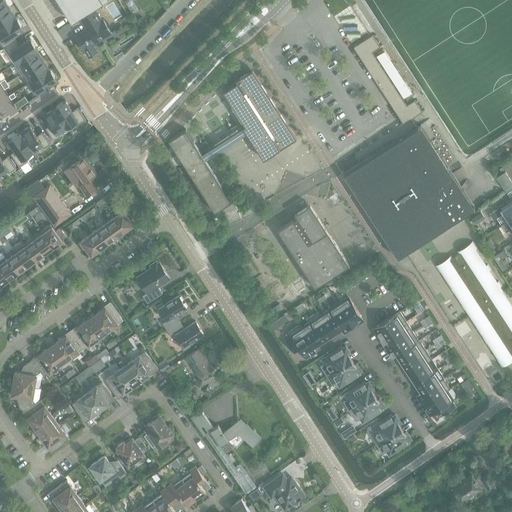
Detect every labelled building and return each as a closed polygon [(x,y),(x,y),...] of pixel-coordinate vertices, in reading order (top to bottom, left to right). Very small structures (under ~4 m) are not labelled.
[(0,0),(0,13),(10,7),(4,0),(0,0)] [(58,0),(69,16),(72,21),(104,0),(58,0)] [(10,7),(0,13),(0,27),(17,17),(16,17),(10,7)] [(111,32),(102,19),(101,20),(95,10),(81,19),(87,28),(75,36),(84,50),(85,49),(89,56),(96,51),(92,44),(111,32)] [(139,26),(146,22),(142,16),(135,21),(139,26)] [(17,17),(0,27),(0,41),(0,42),(4,47),(16,40),(13,35),(23,28),(17,17)] [(357,44),(353,47),(398,115),(403,124),(412,118),(419,113),(422,111),(415,99),(412,101),(407,105),(372,51),(378,48),(380,46),(372,34),(370,36),(366,38),(357,44)] [(16,40),(4,47),(14,63),(37,48),(30,38),(20,45),(16,40)] [(37,48),(14,63),(21,73),(43,59),(37,49),(37,48)] [(43,59),(21,73),(27,83),(50,68),(49,68),(43,59)] [(50,68),(27,83),(34,94),(57,79),(50,68)] [(223,90),(229,100),(245,124),(242,125),(243,126),(201,153),(185,128),(168,139),(215,211),(232,200),(205,159),(247,132),(264,158),(297,137),(252,68),(235,79),(236,81),(223,90)] [(18,109),(20,107),(28,101),(25,96),(14,103),(18,109)] [(65,100),(55,107),(69,129),(86,119),(78,107),(72,110),(65,100)] [(55,108),(44,114),(51,124),(45,128),(53,140),(60,135),(59,133),(68,128),(69,130),(69,129),(55,107),(54,107),(55,108)] [(20,132),(19,132),(33,152),(42,146),(44,148),(50,143),(42,131),(37,135),(30,125),(20,132)] [(472,209),(471,209),(418,126),(398,141),(344,174),(397,257),(450,221),(472,209)] [(19,132),(9,139),(16,150),(11,153),(19,165),(26,161),(23,157),(31,151),(33,153),(33,152),(19,132)] [(0,177),(0,179),(1,178),(0,176),(0,172),(7,168),(10,172),(16,167),(8,156),(2,159),(0,155),(0,177)] [(71,165),(64,171),(76,187),(80,185),(86,194),(95,187),(89,179),(96,173),(84,156),(71,165)] [(505,172),(496,177),(500,182),(508,177),(505,172)] [(503,187),(511,182),(508,177),(500,182),(503,187)] [(26,187),(33,197),(55,226),(71,214),(50,184),(45,188),(38,179),(26,187)] [(506,193),(511,188),(511,182),(503,187),(506,193)] [(501,214),(496,218),(501,225),(511,217),(511,199),(511,198),(510,198),(506,201),(507,203),(499,209),(502,214),(501,214)] [(311,208),(309,204),(295,213),(297,216),(277,229),(288,245),(315,287),(350,265),(327,229),(311,208)] [(123,205),(112,213),(114,216),(125,231),(126,231),(125,231),(129,228),(129,229),(134,225),(128,216),(130,215),(123,205)] [(28,212),(31,216),(38,211),(35,207),(28,212)] [(471,219),(475,224),(485,218),(481,212),(471,219)] [(29,218),(26,214),(19,218),(22,222),(29,218)] [(120,234),(121,235),(125,231),(114,216),(106,222),(117,237),(120,234)] [(511,217),(501,225),(506,232),(511,228),(511,217)] [(13,223),(16,227),(22,222),(19,218),(13,223)] [(117,237),(106,222),(104,219),(96,225),(98,228),(109,243),(117,237)] [(50,224),(41,230),(54,247),(57,245),(58,245),(63,241),(62,239),(66,236),(60,227),(55,230),(50,224)] [(11,231),(8,227),(2,231),(5,235),(11,231)] [(109,243),(98,228),(90,234),(100,249),(105,246),(105,245),(109,243)] [(50,250),(54,247),(41,230),(33,236),(45,254),(50,250)] [(100,249),(90,234),(79,242),(83,249),(85,247),(91,256),(97,252),(97,251),(100,249)] [(40,257),(40,258),(45,254),(33,236),(24,243),(36,260),(40,257)] [(36,260),(24,243),(22,240),(13,246),(15,249),(28,267),(33,263),(36,260)] [(476,249),(477,248),(474,243),(436,268),(439,272),(441,271),(452,287),(450,289),(453,293),(455,292),(463,304),(461,305),(464,310),(466,309),(484,338),(483,339),(486,344),(488,343),(498,359),(496,360),(499,365),(511,356),(511,304),(500,287),(502,286),(499,281),(497,282),(489,270),(491,269),(488,264),(486,265),(476,249)] [(28,267),(15,249),(6,255),(19,273),(22,270),(23,270),(28,267)] [(502,249),(491,257),(502,273),(507,269),(501,259),(506,255),(502,249)] [(0,265),(10,279),(19,273),(6,255),(0,259),(0,265)] [(162,292),(158,286),(170,278),(159,262),(158,262),(156,260),(150,264),(152,267),(137,276),(147,292),(143,295),(147,302),(162,292)] [(262,274),(253,260),(249,263),(258,276),(262,274)] [(0,283),(1,286),(7,282),(6,282),(10,279),(0,265),(0,283)] [(167,320),(163,323),(167,330),(180,321),(176,315),(187,308),(178,295),(163,305),(162,303),(156,307),(160,313),(162,311),(167,320)] [(361,315),(349,297),(339,303),(352,324),(358,320),(357,319),(362,317),(360,315),(361,315)] [(101,309),(96,313),(108,330),(123,320),(111,302),(101,309)] [(352,324),(339,303),(329,310),(342,329),(346,326),(347,327),(352,324)] [(275,312),(282,308),(279,304),(273,308),(275,312)] [(320,315),(318,311),(317,312),(331,334),(336,331),(341,328),(342,329),(329,310),(320,315)] [(380,330),(379,331),(382,336),(406,321),(399,311),(396,313),(378,325),(377,326),(380,330)] [(331,334),(317,312),(308,318),(322,340),(331,334)] [(86,320),(98,337),(108,330),(96,313),(95,313),(86,320)] [(301,328),(299,325),(313,348),(314,348),(313,346),(322,340),(308,318),(307,318),(309,322),(304,325),(304,326),(301,328)] [(80,324),(71,331),(84,348),(98,337),(86,320),(80,324)] [(195,321),(184,328),(180,321),(167,330),(172,336),(176,334),(182,342),(180,343),(184,350),(190,346),(188,344),(204,334),(195,321)] [(274,321),(269,324),(272,330),(278,326),(274,321)] [(389,345),(412,330),(406,321),(382,336),(386,342),(386,341),(389,345)] [(310,351),(309,351),(313,348),(299,325),(289,331),(292,337),(286,340),(294,352),(299,348),(304,355),(310,351)] [(395,355),(397,354),(418,340),(412,330),(389,345),(392,350),(391,350),(395,355)] [(62,337),(57,341),(69,359),(84,348),(71,331),(63,337),(62,337)] [(114,339),(106,344),(109,348),(117,343),(117,342),(114,339)] [(397,354),(403,363),(426,349),(420,339),(418,340),(397,354)] [(47,348),(60,366),(69,359),(57,341),(56,341),(47,348)] [(323,365),(320,367),(326,376),(352,359),(349,354),(351,353),(346,346),(336,352),(335,351),(320,360),(320,361),(321,361),(323,365)] [(47,348),(41,352),(32,359),(41,371),(45,376),(60,366),(47,348)] [(117,352),(114,348),(108,352),(111,357),(117,352)] [(186,356),(199,377),(213,368),(200,348),(186,356)] [(426,349),(403,363),(410,373),(432,358),(426,349)] [(157,368),(145,351),(130,362),(143,379),(148,375),(157,368)] [(94,362),(99,359),(96,354),(91,357),(94,362)] [(85,361),(89,366),(94,362),(91,357),(85,361)] [(432,358),(410,373),(416,382),(435,370),(438,368),(432,358)] [(22,370),(21,371),(21,372),(15,371),(13,383),(34,386),(36,375),(41,371),(32,359),(27,363),(26,364),(25,365),(24,366),(23,368),(22,370)] [(357,363),(355,363),(352,359),(326,376),(331,385),(335,383),(338,387),(337,387),(338,387),(352,378),(352,376),(361,370),(357,363)] [(166,360),(159,365),(163,371),(165,370),(171,366),(166,360)] [(143,379),(130,362),(120,369),(133,386),(142,379),(143,379)] [(171,366),(165,370),(167,374),(174,369),(171,366)] [(73,368),(65,374),(68,377),(76,372),(73,368)] [(444,377),(438,368),(416,382),(422,392),(443,378),(444,377)] [(127,390),(133,386),(120,369),(105,379),(118,397),(127,390)] [(302,375),(307,382),(313,378),(309,371),(302,375)] [(80,373),(75,376),(79,381),(85,377),(81,372),(80,373)] [(69,378),(68,377),(65,374),(65,373),(59,378),(62,382),(69,378)] [(313,378),(307,382),(308,384),(310,386),(315,383),(316,382),(313,378)] [(426,403),(449,388),(443,378),(422,392),(420,393),(423,397),(422,398),(426,403)] [(468,396),(476,390),(468,378),(460,383),(468,396)] [(346,400),(343,402),(349,411),(375,394),(372,389),(373,389),(369,381),(359,388),(358,386),(343,396),(344,396),(346,400)] [(114,399),(102,382),(87,392),(100,410),(106,406),(105,406),(114,399)] [(19,405),(20,406),(24,412),(36,403),(39,401),(41,388),(34,387),(34,386),(13,383),(11,395),(17,396),(17,397),(17,398),(17,400),(18,401),(18,403),(19,404),(19,405)] [(199,389),(195,383),(183,392),(187,397),(199,389)] [(446,390),(450,388),(449,388),(426,403),(429,409),(430,408),(433,413),(439,409),(443,414),(454,407),(451,401),(453,400),(446,390)] [(94,414),(100,410),(87,392),(72,403),(85,420),(94,414)] [(379,398),(378,399),(375,394),(349,411),(354,420),(358,418),(361,422),(360,422),(361,423),(375,413),(374,412),(384,405),(379,398)] [(24,412),(30,421),(34,427),(52,414),(41,399),(39,401),(36,403),(24,412)] [(64,405),(70,413),(73,410),(68,402),(64,405)] [(201,409),(190,417),(203,435),(204,434),(210,430),(220,444),(237,432),(253,446),(261,437),(240,419),(223,431),(218,424),(214,427),(201,409)] [(330,417),(333,421),(338,417),(335,413),(330,417)] [(41,436),(59,424),(52,414),(34,427),(35,427),(41,436)] [(373,433),(369,435),(375,444),(402,427),(399,422),(400,421),(395,414),(385,420),(384,419),(370,429),(373,433)] [(168,440),(167,439),(173,434),(159,415),(158,416),(157,415),(152,418),(153,420),(147,424),(149,427),(145,430),(148,433),(144,435),(153,447),(156,445),(158,447),(168,440)] [(341,417),(334,422),(336,426),(344,422),(341,417)] [(52,451),(69,439),(59,424),(41,436),(45,442),(46,442),(52,451)] [(406,431),(405,432),(402,427),(375,444),(381,453),(385,451),(387,455),(387,456),(402,446),(401,445),(411,438),(406,431)] [(343,432),(341,433),(345,439),(351,435),(347,429),(343,432)] [(210,430),(204,434),(245,493),(256,486),(240,463),(235,466),(220,444),(210,430)] [(147,446),(140,437),(135,440),(133,437),(125,443),(124,441),(117,446),(119,447),(117,449),(128,464),(144,453),(143,453),(145,451),(143,449),(147,446)] [(181,441),(175,445),(180,451),(185,447),(181,441)] [(118,459),(111,464),(105,455),(90,465),(100,480),(101,480),(106,486),(112,482),(111,480),(118,475),(120,478),(127,473),(118,459)] [(177,458),(171,462),(175,468),(181,464),(177,458)] [(206,471),(202,465),(197,468),(202,474),(206,471)] [(202,474),(197,468),(196,466),(190,470),(191,472),(182,479),(196,498),(206,491),(204,488),(209,484),(202,474)] [(300,489),(300,487),(296,482),(295,482),(293,480),(289,483),(283,473),(264,486),(272,496),(275,494),(285,508),(291,504),(293,504),(298,501),(298,499),(304,495),(300,489)] [(487,473),(480,477),(487,489),(488,490),(495,486),(487,473)] [(130,477),(135,484),(139,481),(134,474),(130,477)] [(472,474),(451,488),(463,505),(484,492),(487,489),(480,477),(479,477),(475,479),(472,474)] [(173,485),(172,483),(166,487),(180,505),(185,502),(187,505),(196,498),(182,479),(173,485)] [(56,501),(60,507),(78,494),(67,480),(50,492),(56,501)] [(98,494),(102,491),(97,484),(93,486),(98,494)] [(161,491),(162,493),(153,500),(162,511),(176,511),(174,509),(180,505),(166,487),(161,491)] [(253,500),(263,493),(258,487),(248,494),(253,500)] [(102,501),(107,498),(103,493),(99,496),(102,501)] [(73,511),(85,504),(78,494),(60,507),(61,507),(64,511),(73,511)] [(235,509),(230,511),(251,511),(241,498),(235,503),(236,503),(232,506),(235,509)] [(144,506),(143,504),(137,508),(139,511),(162,511),(153,500),(144,506)]
